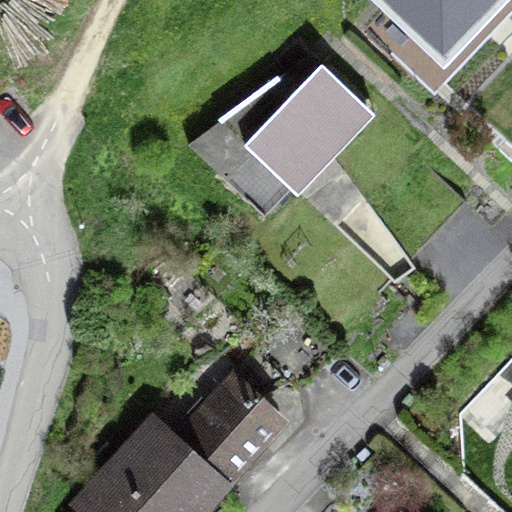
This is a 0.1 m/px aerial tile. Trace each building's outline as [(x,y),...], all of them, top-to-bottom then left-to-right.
[(498,0),(377,0),(441,60),(498,0)] [(376,108),(323,56),(288,91),(269,73),(224,118),(296,189),(376,108)] [(256,339),(239,356),(260,376),(277,359),(256,339)] [(289,412),(233,362),(176,425),(233,475),(289,412)] [(199,511),(233,475),(176,425),(151,403),(67,497),(82,510),(80,511),(199,511)]
